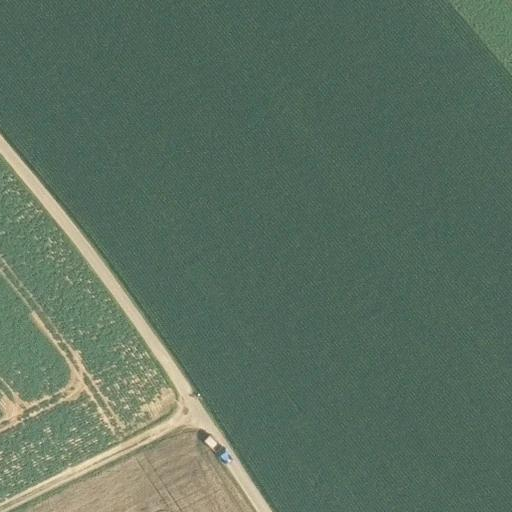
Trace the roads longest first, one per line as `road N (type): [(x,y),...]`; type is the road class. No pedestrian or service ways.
road 1 (unclassified): [(264,511),(0,148)]
road 2 (track): [(1,511),(199,415)]
